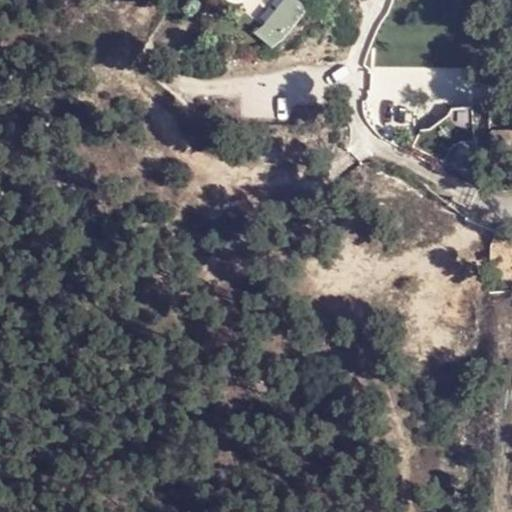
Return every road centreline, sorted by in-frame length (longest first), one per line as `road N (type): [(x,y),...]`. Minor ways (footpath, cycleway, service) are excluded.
road 1 (track): [(351,84),(195,88),(176,95),(170,131),(197,161),(237,177),(287,180),(344,164),(370,136)]
road 2 (residential): [(473,197),(387,149),(357,119),(353,66),(382,0)]
